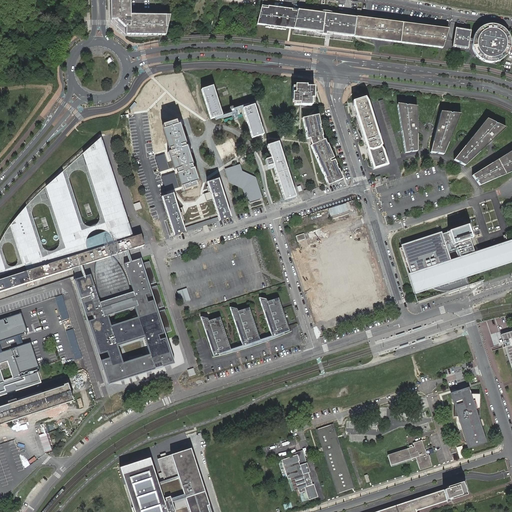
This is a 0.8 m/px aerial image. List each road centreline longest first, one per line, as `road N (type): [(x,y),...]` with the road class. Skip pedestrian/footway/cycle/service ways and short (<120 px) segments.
road 1 (residential): [(315,350),(120,423),(63,467),(28,511)]
road 2 (secondary): [(126,73),(144,61),(206,54),(335,68)]
road 3 (residential): [(511,452),(465,311),(451,306),(406,320)]
road 4 (secondary): [(322,57),(207,44),(119,50)]
road 5 (unclassified): [(511,452),(322,511)]
road 6 (residential): [(271,216),(157,251),(175,307)]
road 7 (secondary): [(359,71),(511,95)]
road 8 (residential): [(315,350),(271,216)]
road 9 (residential): [(372,0),(511,21)]
road 10 (unclassified): [(377,232),(511,190)]
road 11 (secondary): [(0,190),(90,97)]
road 12 (secondary): [(71,79),(64,103),(0,180)]
